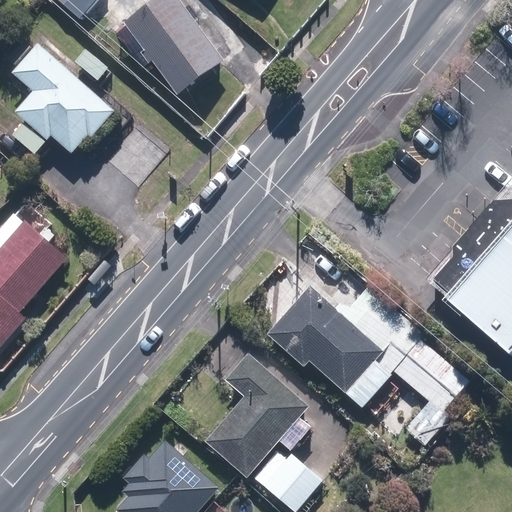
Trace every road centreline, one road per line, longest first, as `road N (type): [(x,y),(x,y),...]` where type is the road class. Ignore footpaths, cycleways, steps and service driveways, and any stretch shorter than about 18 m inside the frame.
road 1 (secondary): [(420,0),(89,385),(0,475)]
road 2 (unknown): [(511,375),(396,251)]
